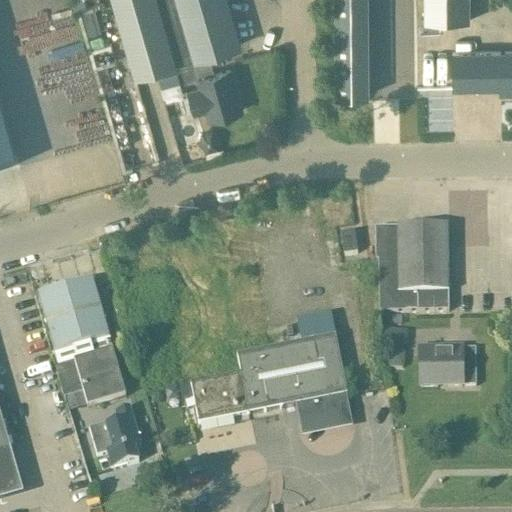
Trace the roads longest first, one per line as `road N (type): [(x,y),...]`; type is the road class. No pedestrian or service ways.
road 1 (unclassified): [(0,257),(303,168)]
road 2 (unclassified): [(303,168),(511,168)]
road 3 (unclassified): [(303,168),(296,0)]
